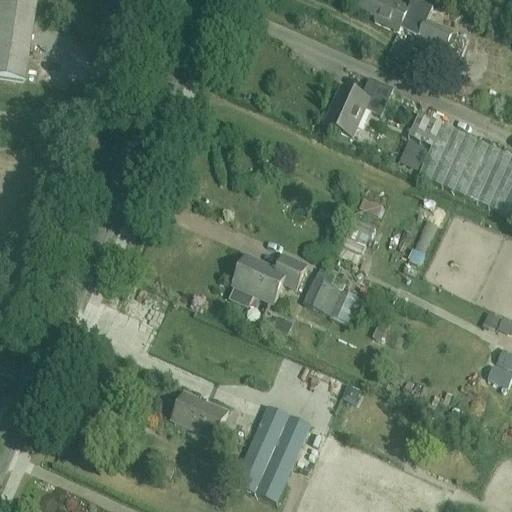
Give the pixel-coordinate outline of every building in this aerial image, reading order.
[(37,1),(29,0),(0,0),(0,81),(23,85),(37,1)] [(365,0),(360,11),(377,19),(374,24),(399,35),(401,31),(434,47),(432,52),(443,57),(444,54),(452,38),(453,35),(427,23),(433,10),(413,1),(409,9),(389,0),(365,0)] [(383,120),(394,93),(370,82),(362,101),(341,92),(325,129),(353,142),(366,113),(383,120)] [(511,221),(511,159),(419,118),(409,140),(432,151),(419,180),(511,221)] [(355,231),(377,239),(382,227),(359,219),(355,231)] [(284,260),(278,274),(246,261),(233,289),(236,291),(231,303),(248,311),(254,298),(275,308),(284,287),(298,292),(307,270),(284,260)] [(316,283),(304,309),(332,321),(344,295),(316,283)] [(500,323),(490,318),(487,324),(497,329),(500,323)] [(511,330),(511,327),(504,324),(499,334),(509,338),(511,330)] [(381,325),(375,340),(382,343),(388,328),(381,325)] [(498,366),(511,372),(511,357),(504,354),(498,366)] [(507,392),(511,381),(511,378),(495,371),(489,383),(507,392)] [(229,416),(189,397),(187,402),(184,401),(176,417),(179,419),(176,426),(216,444),(229,416)] [(269,414),(235,491),(278,510),(289,485),(267,475),(291,423),(269,414)] [(291,426),(273,472),(292,479),(311,433),(291,426)]
